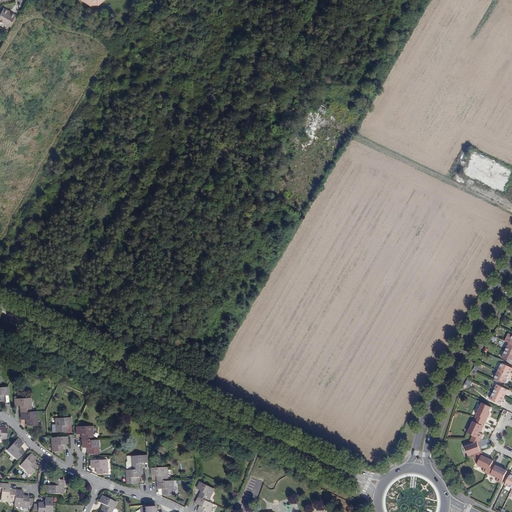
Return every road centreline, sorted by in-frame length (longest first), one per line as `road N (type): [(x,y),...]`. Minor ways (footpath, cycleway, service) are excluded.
road 1 (secondary): [(0,308),(234,420)]
road 2 (primary): [(511,256),(431,396),(405,469)]
road 3 (primary): [(430,474),(429,431),(441,401),(511,278)]
road 4 (secondary): [(234,420),(360,483),(376,500)]
road 5 (secondary): [(386,478),(234,420)]
